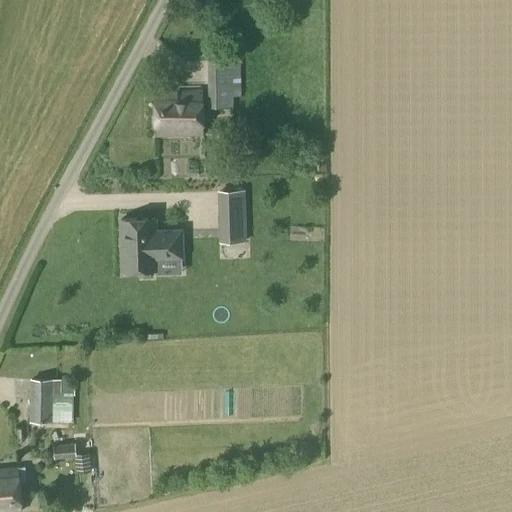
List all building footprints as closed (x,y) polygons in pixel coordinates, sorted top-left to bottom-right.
[(207,64),(208,107),(227,107),(226,63),(207,64)] [(154,91),(155,135),(203,134),(202,90),(154,91)] [(245,240),(244,216),(220,217),(221,241),(245,240)] [(181,257),(181,231),(163,231),(163,233),(155,233),(154,219),(121,219),(122,271),(156,270),(155,258),(181,257)] [(30,422),(52,423),(52,380),(30,379),(30,422)] [(55,448),(56,460),(75,458),(74,446),(55,448)] [(0,469),(0,511),(15,511),(21,511),(16,468),(0,469)]
